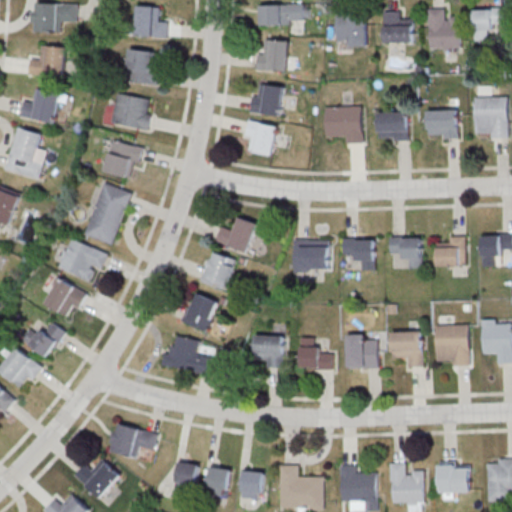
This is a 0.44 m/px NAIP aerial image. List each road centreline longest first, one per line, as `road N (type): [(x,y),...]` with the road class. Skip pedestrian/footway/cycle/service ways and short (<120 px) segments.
road 1 (residential): [(212,0),(199,136),(156,270),(73,411),(0,487)]
road 2 (residential): [(511,413),(251,417),(179,405),(96,376)]
road 3 (residential): [(511,187),(277,191),(191,173)]
